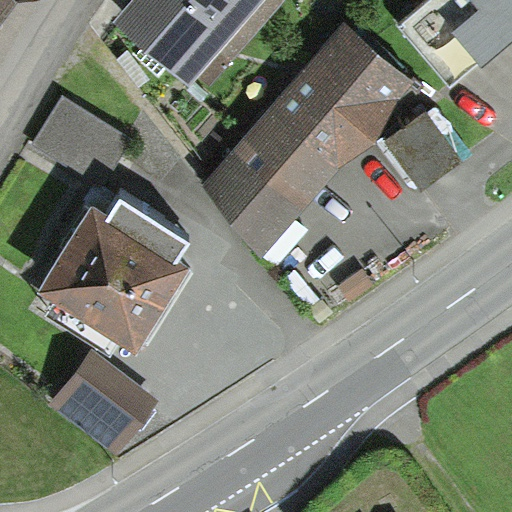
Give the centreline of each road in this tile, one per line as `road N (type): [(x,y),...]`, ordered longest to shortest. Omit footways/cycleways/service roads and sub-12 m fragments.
road 1 (tertiary): [(511,258),(130,511)]
road 2 (residential): [(64,0),(0,104)]
